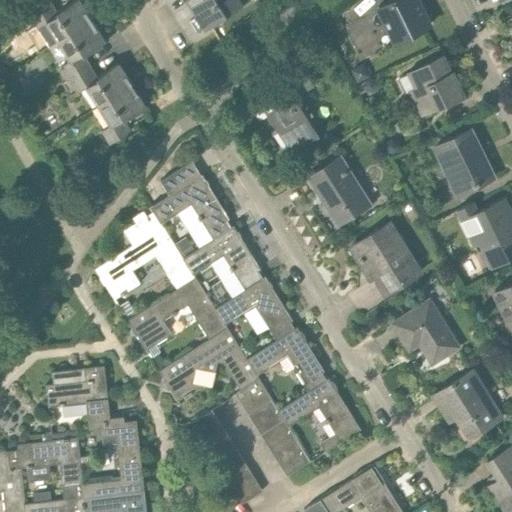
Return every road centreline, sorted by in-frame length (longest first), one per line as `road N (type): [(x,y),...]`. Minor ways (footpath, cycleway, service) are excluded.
road 1 (residential): [(402,433),(136,0)]
road 2 (residential): [(511,120),(453,0)]
road 3 (residential): [(289,502),(402,433)]
